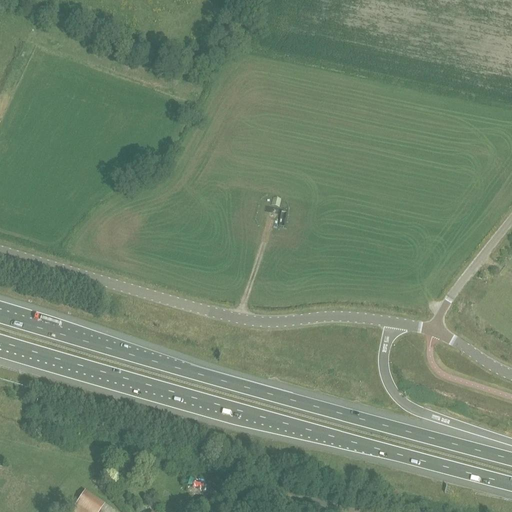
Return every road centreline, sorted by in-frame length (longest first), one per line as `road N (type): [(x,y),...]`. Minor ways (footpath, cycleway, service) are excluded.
road 1 (motorway): [(0,342),(511,485)]
road 2 (motorway): [(511,459),(0,316)]
road 3 (unclassified): [(434,331),(345,316),(243,320),(0,248)]
road 4 (unclassified): [(434,331),(450,296),(511,219)]
